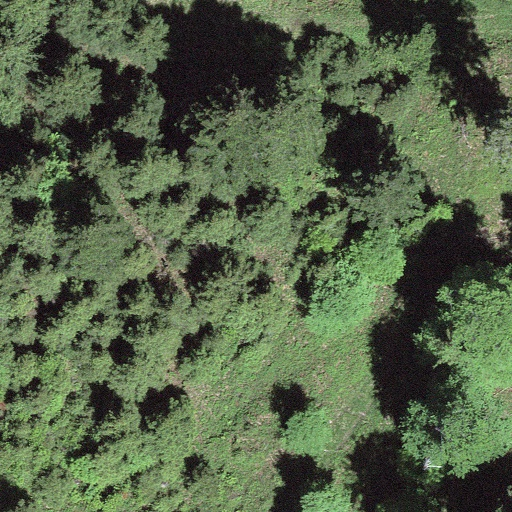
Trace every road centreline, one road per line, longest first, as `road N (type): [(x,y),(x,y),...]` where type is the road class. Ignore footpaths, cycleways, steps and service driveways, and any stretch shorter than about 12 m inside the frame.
road 1 (track): [(511,256),(481,273),(324,441),(290,511)]
road 2 (track): [(511,21),(284,30),(183,0)]
